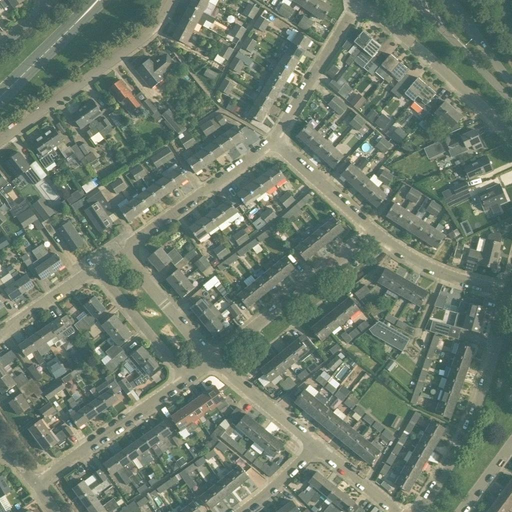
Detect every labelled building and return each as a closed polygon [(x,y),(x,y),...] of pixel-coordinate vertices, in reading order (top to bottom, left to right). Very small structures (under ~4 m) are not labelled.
[(23,0),(3,0),(2,1),(3,1),(0,2),(0,8),(3,7),(4,9),(10,4),(13,8),(24,0),(23,0)] [(208,2),(203,0),(191,0),(189,5),(202,13),(208,2)] [(306,0),(302,7),(312,14),(321,1),(319,0),(306,0)] [(312,14),(308,19),(313,22),(316,17),(322,21),(328,25),(334,15),(328,12),(331,8),(321,1),(312,14)] [(258,9),(249,3),(245,8),(255,14),(258,9)] [(288,6),(284,3),(283,4),(277,13),(282,16),(288,6)] [(202,13),(189,5),(183,16),(197,23),(202,26),(206,21),(211,23),(213,19),(208,16),(202,13)] [(287,19),(293,10),(288,6),(282,16),(287,19)] [(242,13),(252,19),(255,14),(245,8),(242,13)] [(197,23),(183,16),(177,27),(191,34),(197,23)] [(269,23),(260,16),(257,21),(266,27),(269,23)] [(308,19),(304,16),(297,26),(302,29),(308,19)] [(314,23),(313,22),(308,19),(302,29),(307,32),(314,23)] [(254,26),(263,32),(266,27),(257,21),(254,26)] [(246,30),(236,24),(233,29),(243,35),(246,30)] [(191,34),(177,27),(172,38),(185,45),(189,38),(196,42),(199,38),(191,34)] [(240,40),(243,35),(233,29),(230,34),(240,40)] [(357,56),(372,39),(363,31),(354,42),(358,46),(349,56),(345,63),(349,66),(357,56)] [(291,43),(305,51),(311,41),(298,32),(291,43)] [(257,43),(247,37),(244,42),(254,48),(257,43)] [(372,39),(357,56),(361,59),(366,53),(372,57),(381,47),(372,39)] [(238,52),(248,58),(254,48),(244,42),(238,52)] [(305,51),(291,43),(285,53),(298,61),(305,51)] [(234,50),(224,44),(221,49),(230,55),(234,50)] [(214,61),(211,66),(222,72),(225,66),(227,60),(227,61),(230,55),(221,49),(214,61)] [(248,58),(238,52),(231,63),(241,69),(248,58)] [(298,61),(285,53),(279,63),(292,72),(298,61)] [(390,73),(399,62),(390,54),(381,65),(380,67),(375,63),(367,72),(372,76),(375,72),(384,80),(390,73)] [(166,55),(153,65),(149,59),(135,70),(151,89),(164,78),(161,74),(173,64),(166,55)] [(370,59),(363,68),(367,72),(375,63),(370,59)] [(399,62),(390,73),(384,80),(389,84),(395,77),(399,81),(408,70),(399,62)] [(229,67),(239,73),(241,69),(231,63),(229,67)] [(292,72),(279,63),(273,74),(286,82),(292,72)] [(332,79),(339,70),(333,65),(326,74),(332,79)] [(217,75),(207,69),(204,75),(214,81),(217,75)] [(286,82),(273,74),(266,84),(280,92),(286,82)] [(413,101),(418,96),(427,86),(418,78),(409,88),(407,90),(403,86),(395,95),(399,99),(404,94),(413,101)] [(234,85),(224,79),(221,84),(231,90),(234,85)] [(130,94),(120,80),(109,89),(128,114),(139,105),(130,94)] [(332,80),(328,85),(337,94),(341,88),(332,80)] [(398,82),(390,91),(395,95),(403,86),(398,82)] [(218,89),(228,95),(231,90),(221,84),(218,89)] [(280,92),(266,84),(260,94),(273,102),(280,92)] [(341,88),(337,94),(343,99),(352,90),(345,84),(341,88)] [(427,86),(418,96),(413,101),(422,109),(417,115),(422,119),(430,110),(429,110),(425,106),(436,94),(427,86)] [(273,102),(260,94),(254,105),(267,113),(273,102)] [(357,110),(365,100),(358,94),(349,104),(357,110)] [(331,108),(335,112),(343,103),(335,96),(327,105),(331,108)] [(147,99),(141,104),(151,116),(155,121),(161,116),(147,99)] [(82,108),(99,132),(110,124),(106,118),(98,123),(96,120),(95,121),(93,119),(102,113),(93,100),(82,108)] [(430,110),(422,119),(420,121),(427,127),(434,119),(442,127),(447,132),(448,134),(460,129),(457,122),(461,117),(445,102),(435,113),(430,109),(429,110),(430,110)] [(335,112),(340,116),(347,107),(343,103),(335,112)] [(267,113),(254,105),(247,115),(261,123),(267,113)] [(237,115),(240,109),(235,106),(231,112),(237,115)] [(99,132),(82,108),(71,116),(80,129),(88,123),(90,125),(89,126),(91,129),(84,134),(88,140),(99,132)] [(161,115),(177,134),(184,128),(180,123),(185,120),(181,115),(177,119),(168,109),(161,115)] [(108,116),(117,127),(123,123),(115,111),(108,116)] [(372,122),(376,118),(374,117),(376,115),(371,111),(365,117),(372,122)] [(221,127),(226,124),(220,114),(215,117),(221,127)] [(382,130),(390,121),(382,114),(374,123),(382,130)] [(357,115),(349,124),(354,128),(361,119),(357,115)] [(358,132),(366,123),(361,119),(354,128),(358,132)] [(216,130),(209,121),(204,124),(211,134),(216,130)] [(200,127),(206,137),(211,134),(204,124),(200,127)] [(305,144),(316,132),(307,124),(296,136),(305,144)] [(225,133),(234,146),(244,139),(235,126),(225,133)] [(398,145),(407,135),(397,127),(389,137),(398,145)] [(54,128),(43,136),(52,149),(56,146),(61,153),(63,152),(67,158),(74,153),(79,161),(84,158),(84,157),(76,144),(70,148),(70,149),(69,150),(68,148),(67,148),(63,141),(54,128)] [(196,143),(187,130),(182,134),(191,147),(196,143)] [(444,153),(458,146),(461,153),(467,150),(466,148),(471,146),(474,151),(482,148),(474,130),(454,140),(455,141),(451,142),(448,137),(439,141),(444,153)] [(316,132),(305,144),(314,152),(325,140),(316,132)] [(215,140),(224,153),(234,146),(225,133),(215,140)] [(178,137),(186,150),(191,147),(182,134),(178,137)] [(52,149),(43,136),(32,143),(43,158),(39,160),(45,169),(54,162),(49,156),(51,154),(53,157),(57,155),(52,149)] [(382,138),(375,146),(379,150),(387,142),(382,138)] [(206,147),(215,160),(224,153),(215,140),(206,147)] [(325,140),(314,152),(323,160),(334,149),(325,140)] [(384,154),(392,145),(387,142),(379,150),(384,154)] [(85,157),(84,157),(84,158),(89,164),(97,159),(92,152),(91,153),(85,143),(79,147),(85,157)] [(174,157),(168,147),(155,156),(162,165),(174,157)] [(196,154),(205,166),(215,160),(206,147),(196,154)] [(334,149),(323,160),(332,169),(343,157),(334,149)] [(16,178),(24,172),(34,185),(41,181),(18,152),(5,163),(16,178)] [(205,166),(196,154),(186,161),(195,174),(205,166)] [(150,158),(157,168),(162,165),(155,156),(150,158)] [(492,171),(486,156),(476,161),(476,162),(463,168),(468,180),(482,174),(482,175),(492,171)] [(122,162),(117,166),(116,169),(119,172),(125,168),(122,162)] [(349,184),(360,172),(351,163),(340,175),(349,184)] [(146,175),(140,165),(135,169),(141,178),(146,175)] [(266,172),(275,185),(285,178),(276,165),(266,172)] [(168,174),(177,186),(187,179),(178,166),(168,174)] [(130,172),(136,181),(141,178),(135,169),(130,172)] [(383,170),(377,180),(382,183),(388,173),(383,170)] [(158,181),(167,193),(177,186),(168,174),(167,174),(166,172),(162,175),(163,177),(158,181)] [(275,185),(266,172),(256,179),(265,192),(275,185)] [(360,172),(349,184),(358,192),(369,180),(360,172)] [(387,186),(393,176),(388,173),(382,183),(387,186)] [(0,193),(6,200),(10,197),(7,194),(13,189),(7,183),(0,174),(0,193)] [(126,188),(120,178),(114,182),(121,191),(126,188)] [(265,192),(256,179),(246,186),(255,199),(265,192)] [(369,180),(358,192),(367,200),(378,188),(369,180)] [(148,188),(157,200),(167,193),(158,181),(148,188)] [(465,181),(452,187),(455,195),(467,190),(469,189),(465,181)] [(110,185),(116,195),(121,191),(114,182),(110,185)] [(490,209),(493,217),(502,213),(498,206),(506,202),(499,185),(476,194),(484,212),(490,209)] [(255,199),(246,186),(236,193),(245,206),(255,199)] [(89,204),(88,209),(85,211),(100,232),(113,223),(108,217),(114,213),(96,187),(84,195),(85,197),(86,196),(88,199),(86,201),(89,204)] [(138,195),(147,207),(157,200),(148,188),(138,195)] [(378,188),(367,200),(376,208),(387,196),(378,188)] [(411,188),(405,198),(410,201),(416,191),(411,188)] [(283,196),(290,204),(302,193),(298,189),(291,195),(287,192),(283,196)] [(447,207),(471,197),(467,190),(455,195),(444,201),(447,207)] [(415,204),(421,194),(416,191),(410,201),(415,204)] [(71,203),(78,199),(75,195),(69,199),(71,203)] [(129,202),(138,214),(147,207),(138,195),(129,202)] [(307,195),(299,202),(303,206),(311,199),(307,195)] [(290,204),(283,196),(278,200),(286,208),(290,204)] [(81,199),(71,205),(74,210),(84,203),(81,199)] [(218,207),(227,219),(237,212),(228,199),(218,207)] [(16,217),(24,210),(29,207),(24,201),(19,205),(16,204),(11,209),(16,217)] [(432,201),(425,211),(430,214),(437,204),(432,201)] [(138,214),(129,202),(118,209),(128,222),(138,214)] [(300,215),(303,213),(299,209),(303,206),(299,202),(291,209),(298,216),(300,215)] [(396,223),(404,210),(394,203),(385,216),(396,223)] [(437,204),(430,214),(431,214),(435,217),(442,207),(437,204)] [(39,211),(46,220),(55,214),(49,205),(39,211)] [(227,219),(218,207),(209,214),(218,226),(227,219)] [(24,229),(38,219),(30,208),(16,217),(24,229)] [(276,216),(269,208),(265,212),(272,220),(276,216)] [(293,216),(295,218),(298,216),(291,209),(283,216),(287,220),(293,216)] [(404,210),(396,223),(406,230),(414,216),(404,210)] [(260,216),(267,224),(272,220),(265,212),(260,216)] [(218,226),(209,214),(199,220),(208,233),(218,226)] [(272,226),(269,228),(273,232),(287,220),(283,216),(272,226)] [(414,216),(406,230),(416,236),(424,223),(414,216)] [(323,225),(333,238),(343,230),(333,217),(323,225)] [(50,236),(55,233),(50,224),(53,222),(50,218),(42,224),(50,236)] [(208,233),(199,220),(189,228),(198,240),(208,233)] [(69,222),(65,224),(64,223),(58,226),(59,228),(56,230),(71,252),(84,243),(69,222)] [(424,223),(416,236),(426,243),(434,229),(429,226),(425,223),(424,223)] [(434,229),(426,243),(436,249),(445,236),(440,233),(444,228),(438,224),(435,229),(434,229)] [(314,233),(324,245),(333,238),(323,225),(314,233)] [(462,229),(465,236),(472,233),(469,226),(462,229)] [(448,234),(451,240),(461,234),(458,229),(448,234)] [(248,238),(242,230),(237,233),(244,242),(248,238)] [(268,237),(264,232),(256,238),(260,243),(268,237)] [(232,237),(239,245),(244,242),(237,233),(232,237)] [(304,241),(314,253),(324,245),(314,233),(304,241)] [(497,256),(500,244),(501,239),(499,234),(492,233),(488,235),(487,241),(479,238),(476,252),(470,250),(467,261),(479,264),(479,265),(495,269),(498,257),(497,256)] [(252,249),(256,254),(259,252),(260,252),(261,251),(262,250),(258,244),(255,239),(244,246),(248,251),(250,250),(252,249)] [(314,253),(304,241),(295,249),(305,261),(314,253)] [(229,253),(222,244),(218,247),(224,256),(229,253)] [(54,273),(65,266),(57,254),(51,258),(47,251),(46,252),(41,245),(37,248),(54,273)] [(236,252),(240,257),(249,251),(248,251),(244,246),(236,252)] [(219,259),(223,257),(224,256),(218,247),(213,251),(219,259)] [(54,273),(37,248),(33,251),(31,252),(37,260),(32,264),(28,257),(23,261),(34,277),(38,274),(43,281),(54,273)] [(166,255),(160,248),(148,259),(158,271),(170,261),(174,265),(182,258),(174,248),(166,255)] [(453,257),(460,259),(462,251),(455,249),(453,257)] [(196,255),(193,251),(184,258),(188,262),(196,255)] [(230,264),(238,258),(235,253),(226,259),(230,264)] [(203,256),(194,264),(198,268),(207,260),(203,256)] [(275,264),(285,277),(295,269),(285,257),(275,264)] [(213,268),(219,264),(215,259),(210,263),(213,268)] [(211,265),(207,260),(198,268),(202,273),(211,265)] [(220,271),(228,266),(225,261),(217,267),(220,271)] [(23,294),(34,286),(27,275),(21,278),(16,271),(16,272),(10,264),(5,267),(6,269),(6,268),(23,294)] [(265,272),(275,284),(285,277),(275,264),(265,272)] [(6,268),(6,269),(0,272),(3,278),(0,279),(0,291),(1,293),(5,290),(12,301),(23,294),(6,268)] [(388,289),(396,275),(385,268),(377,282),(388,289)] [(173,289),(186,278),(178,269),(165,279),(173,289)] [(256,280),(266,292),(275,284),(265,272),(256,280)] [(396,275),(388,289),(398,295),(406,281),(396,275)] [(207,291),(214,285),(215,285),(219,282),(215,277),(211,280),(203,286),(207,291)] [(186,278),(173,289),(181,298),(194,288),(186,278)] [(247,287),(257,300),(266,292),(256,280),(247,287)] [(406,281),(398,295),(409,301),(417,287),(406,281)] [(365,285),(354,294),(359,300),(370,291),(365,285)] [(257,300),(247,287),(237,295),(247,308),(257,300)] [(417,287),(409,301),(420,307),(428,293),(417,287)] [(228,303),(233,299),(228,293),(223,297),(228,303)] [(442,307),(445,297),(438,295),(434,305),(442,307)] [(90,312),(83,318),(74,326),(82,335),(87,331),(98,322),(99,321),(95,317),(105,309),(95,297),(85,306),(90,312)] [(339,305),(349,318),(359,310),(349,297),(339,305)] [(190,308),(198,317),(208,309),(213,305),(209,300),(204,304),(200,299),(190,308)] [(460,302),(458,308),(457,313),(482,320),(485,308),(470,304),(470,305),(460,302)] [(241,313),(233,304),(226,309),(234,319),(241,313)] [(381,311),(384,309),(380,304),(369,313),(373,318),(381,311)] [(198,317),(205,326),(220,314),(213,305),(208,309),(198,317)] [(330,313),(340,326),(349,318),(339,305),(330,313)] [(320,320),(330,333),(340,326),(330,313),(320,320)] [(463,330),(464,328),(478,332),(482,320),(457,313),(453,327),(463,330)] [(221,338),(228,332),(219,322),(224,318),(220,314),(205,326),(213,335),(217,332),(221,338)] [(101,325),(98,322),(87,331),(94,338),(102,332),(103,333),(106,331),(110,336),(123,325),(114,315),(101,325)] [(387,315),(385,319),(394,324),(396,320),(387,315)] [(49,325),(56,336),(62,345),(67,342),(65,338),(75,332),(71,325),(66,329),(59,318),(49,325)] [(330,333),(320,320),(310,328),(321,341),(330,333)] [(365,321),(357,327),(361,332),(369,326),(365,321)] [(372,335),(402,352),(409,339),(379,321),(368,330),(372,335)] [(398,321),(395,325),(404,331),(407,326),(398,321)] [(450,326),(432,321),(429,332),(447,337),(450,326)] [(39,332),(46,343),(51,340),(57,348),(62,345),(56,336),(49,325),(39,332)] [(123,325),(110,336),(116,343),(105,352),(108,356),(102,362),(105,365),(122,350),(119,346),(132,336),(123,325)] [(356,328),(348,335),(351,340),(359,333),(356,328)] [(29,339),(40,354),(49,348),(46,343),(39,332),(29,339)] [(348,335),(345,332),(340,335),(347,343),(351,340),(348,335)] [(434,335),(430,344),(430,346),(435,348),(439,337),(434,335)] [(288,346),(299,359),(300,361),(316,349),(306,336),(300,341),(298,338),(288,346)] [(40,354),(29,339),(19,345),(26,357),(31,353),(34,357),(39,365),(44,362),(39,354),(40,354)] [(337,344),(329,350),(332,355),(340,349),(337,344)] [(455,355),(470,361),(474,349),(459,344),(455,355)] [(86,345),(78,352),(84,360),(93,354),(86,345)] [(299,359),(288,346),(279,354),(289,367),(299,359)] [(426,357),(432,359),(435,348),(430,346),(426,357)] [(134,370),(150,357),(141,347),(129,358),(122,350),(105,365),(111,374),(125,362),(125,361),(126,360),(134,370)] [(8,373),(4,368),(17,359),(12,350),(0,358),(0,379),(11,371),(11,370),(8,373)] [(289,367),(279,354),(269,362),(280,374),(289,367)] [(451,367),(466,372),(470,361),(455,355),(451,367)] [(332,372),(342,362),(336,356),(327,366),(332,372)] [(151,377),(149,375),(158,367),(150,357),(134,370),(140,376),(133,381),(137,386),(151,377)] [(428,370),(431,360),(425,359),(422,368),(428,370)] [(384,368),(390,373),(397,364),(391,360),(384,368)] [(280,374),(269,362),(260,369),(270,382),(280,374)] [(63,367),(66,372),(71,368),(68,364),(63,367)] [(42,378),(32,365),(27,368),(37,381),(42,378)] [(447,378),(462,384),(466,372),(451,367),(447,378)] [(58,378),(66,373),(62,368),(54,373),(58,378)] [(305,370),(297,376),(301,381),(308,375),(305,370)] [(421,370),(418,379),(424,381),(427,372),(421,370)] [(16,377),(11,371),(0,379),(0,390),(3,395),(15,385),(18,389),(29,382),(22,373),(16,377)] [(65,384),(73,378),(70,373),(61,379),(65,384)] [(96,388),(108,407),(118,400),(115,395),(122,389),(123,389),(118,383),(115,379),(111,374),(105,378),(107,381),(96,388)] [(315,380),(323,386),(327,382),(319,375),(315,380)] [(296,385),(289,377),(285,380),(291,389),(296,385)] [(122,379),(122,380),(118,383),(123,389),(122,389),(127,395),(132,390),(133,389),(127,381),(124,378),(122,379)] [(443,390),(458,395),(462,384),(447,378),(443,390)] [(22,394),(9,403),(18,415),(30,407),(30,406),(33,404),(28,397),(34,393),(38,399),(41,397),(42,399),(45,397),(40,391),(32,379),(29,382),(18,389),(22,394)] [(54,395),(65,388),(60,380),(42,393),(51,404),(57,400),(54,395)] [(286,392),(287,392),(291,389),(285,380),(280,384),(286,392)] [(423,383),(417,381),(414,392),(419,394),(423,383)] [(332,394),(336,389),(328,383),(325,388),(332,394)] [(206,392),(216,407),(225,400),(215,386),(206,392)] [(91,403),(99,414),(108,407),(96,388),(95,389),(94,387),(89,391),(96,400),(91,403)] [(438,402),(439,401),(454,406),(458,395),(443,390),(438,388),(433,400),(438,402)] [(304,410),(314,398),(304,390),(294,402),(304,410)] [(334,395),(342,402),(346,397),(338,391),(334,395)] [(197,398),(211,418),(219,412),(216,407),(206,392),(198,398),(197,398)] [(410,403),(416,405),(419,394),(414,392),(410,403)] [(355,405),(358,400),(350,394),(344,403),(352,409),(355,405)] [(287,395),(280,402),(286,408),(294,401),(287,395)] [(89,421),(75,401),(72,397),(67,400),(73,409),(76,413),(71,417),(79,428),(89,421)] [(99,414),(91,403),(86,407),(79,397),(75,401),(89,421),(99,414)] [(206,421),(211,418),(197,398),(188,404),(199,419),(203,416),(206,421)] [(314,398),(304,410),(313,418),(323,405),(314,398)] [(439,401),(438,402),(434,413),(450,418),(454,406),(439,401)] [(37,441),(49,432),(45,426),(51,421),(48,417),(51,414),(53,416),(57,413),(49,403),(39,410),(44,418),(29,429),(37,441)] [(179,411),(193,430),(197,427),(194,422),(199,419),(188,404),(179,411)] [(323,405),(313,418),(322,425),(333,413),(323,405)] [(353,411),(361,417),(365,412),(357,406),(353,411)] [(237,407),(229,417),(226,421),(229,425),(232,423),(242,411),(237,407)] [(193,430),(179,411),(170,417),(181,432),(185,428),(189,433),(193,430)] [(415,424),(420,415),(415,412),(410,421),(415,424)] [(333,413),(322,425),(332,433),(342,421),(333,413)] [(225,430),(224,432),(229,436),(236,427),(245,434),(255,422),(246,414),(235,426),(232,423),(229,425),(225,430)] [(362,418),(370,425),(374,420),(366,414),(362,418)] [(397,430),(403,419),(397,416),(390,426),(397,430)] [(425,431),(439,439),(445,429),(431,420),(425,431)] [(342,421),(332,433),(341,441),(351,428),(342,421)] [(153,429),(168,450),(173,447),(166,437),(171,433),(163,422),(153,429)] [(255,422),(245,434),(254,442),(265,430),(255,422)] [(372,426),(380,433),(384,428),(376,422),(372,426)] [(409,434),(414,425),(409,422),(404,431),(409,434)] [(216,437),(217,435),(220,437),(224,432),(225,430),(219,425),(210,436),(213,440),(215,443),(218,439),(216,437)] [(49,432),(37,441),(46,452),(57,443),(59,446),(65,441),(63,439),(67,437),(68,438),(73,434),(67,426),(53,437),(49,432)] [(351,428),(341,441),(351,449),(361,436),(351,428)] [(143,436),(151,447),(156,444),(163,454),(168,450),(153,429),(143,436)] [(379,437),(382,440),(381,441),(385,445),(389,440),(392,442),(395,438),(393,436),(385,429),(379,437)] [(265,430),(254,442),(264,450),(274,437),(265,430)] [(419,442),(432,450),(439,439),(425,431),(419,442)] [(224,432),(220,437),(234,448),(237,444),(229,436),(224,432)] [(403,432),(398,442),(403,445),(408,436),(403,432)] [(178,447),(183,443),(177,435),(172,438),(178,447)] [(133,443),(148,464),(153,461),(146,451),(151,447),(143,436),(133,443)] [(361,436),(351,449),(360,456),(370,444),(361,436)] [(274,437),(264,450),(273,458),(284,445),(274,437)] [(207,450),(212,447),(215,443),(213,440),(204,446),(207,450)] [(189,441),(184,445),(194,459),(199,455),(189,441)] [(370,444),(360,456),(370,464),(380,452),(379,451),(381,448),(373,441),(370,444)] [(224,453),(227,449),(219,442),(216,447),(224,453)] [(432,450),(419,442),(415,448),(410,445),(407,450),(412,453),(413,452),(426,460),(432,450)] [(123,450),(131,461),(136,458),(143,468),(148,464),(133,443),(123,450)] [(397,455),(402,446),(397,443),(391,452),(397,455)] [(242,455),(245,450),(237,444),(234,448),(242,455)] [(131,461),(123,450),(113,457),(121,468),(128,478),(133,475),(126,465),(131,461)] [(207,461),(216,455),(212,450),(204,456),(207,461)] [(255,458),(247,451),(243,456),(251,463),(255,458)] [(406,463),(420,471),(426,460),(413,452),(412,453),(406,463)] [(390,466),(396,457),(391,454),(385,463),(390,466)] [(111,475),(116,471),(126,486),(131,482),(128,478),(121,468),(113,457),(103,464),(111,475)] [(180,467),(186,463),(182,457),(176,461),(180,467)] [(197,468),(206,462),(203,457),(194,463),(197,468)] [(256,459),(252,464),(259,469),(263,465),(256,459)] [(173,471),(179,468),(175,463),(170,466),(173,471)] [(420,471),(406,463),(403,469),(398,466),(395,471),(400,474),(400,473),(414,481),(420,471)] [(190,489),(196,485),(188,475),(196,469),(192,464),(179,474),(190,489)] [(390,467),(385,464),(380,472),(385,475),(390,467)] [(229,473),(239,486),(249,478),(239,465),(229,473)] [(310,473),(306,469),(301,473),(306,478),(310,473)] [(76,483),(76,484),(78,486),(73,489),(80,499),(106,480),(99,470),(94,474),(98,479),(87,486),(84,481),(83,482),(81,481),(80,480),(76,483)] [(150,480),(148,481),(151,486),(159,480),(153,472),(149,475),(148,477),(150,480)] [(308,482),(313,486),(309,492),(307,491),(305,494),(302,491),(298,496),(306,505),(311,499),(326,480),(317,472),(308,482)] [(220,481),(229,493),(239,486),(229,473),(220,481)] [(408,492),(414,481),(400,473),(400,474),(394,484),(408,492)] [(0,511),(10,511),(9,509),(5,511),(1,503),(0,503),(0,502),(0,497),(11,491),(2,476),(0,477),(0,511)] [(170,487),(178,481),(175,476),(166,482),(170,487)] [(93,504),(98,501),(95,496),(110,485),(106,480),(80,499),(87,509),(93,504)] [(327,498),(336,487),(326,480),(311,499),(315,503),(319,498),(322,494),(327,498)] [(210,489),(220,501),(229,493),(220,481),(210,489)] [(160,494),(168,488),(165,483),(156,489),(160,494)] [(144,484),(137,490),(140,494),(147,488),(144,484)] [(336,487),(327,498),(332,501),(323,511),(331,511),(334,509),(337,505),(345,495),(336,487)] [(498,496),(509,504),(511,506),(511,505),(511,491),(506,487),(498,496)] [(220,501),(210,489),(200,496),(210,509),(220,501)] [(149,501),(158,495),(155,490),(146,496),(149,501)] [(346,511),(355,503),(345,495),(337,505),(334,509),(337,511),(346,511)] [(506,511),(508,510),(511,511),(511,506),(509,504),(498,496),(491,506),(498,511),(506,511)] [(140,508),(148,502),(145,497),(136,503),(140,508)] [(98,501),(93,504),(87,509),(89,511),(103,511),(116,503),(116,502),(113,498),(102,506),(98,501)] [(112,511),(119,506),(118,506),(124,502),(122,499),(116,502),(116,503),(103,511),(112,511)] [(140,511),(141,511),(133,501),(128,505),(133,511),(140,511)] [(282,508),(284,511),(309,511),(306,508),(302,511),(300,511),(299,511),(292,501),(282,508)] [(183,509),(185,511),(200,511),(193,502),(183,509)]
